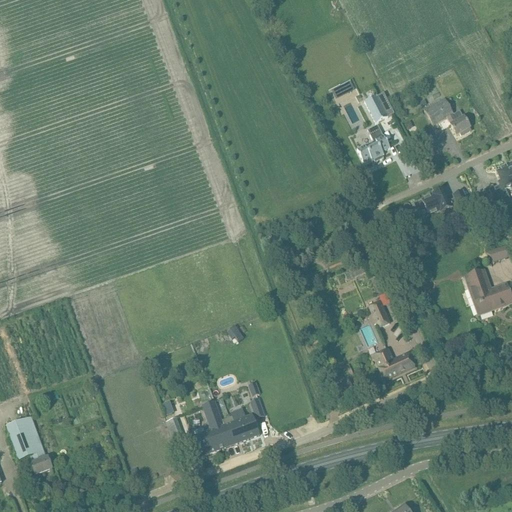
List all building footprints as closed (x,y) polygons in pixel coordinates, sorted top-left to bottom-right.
[(376,98),(364,104),(375,126),(387,119),(394,115),(387,102),(384,95),(377,98),(376,98)] [(464,134),(466,136),(470,133),(470,131),(469,130),(470,129),(465,121),(464,119),(463,119),(459,113),(453,116),(445,101),(431,108),(424,112),(427,119),(432,128),(446,120),(450,126),(450,127),(456,137),(463,133),(464,134)] [(404,126),(407,132),(413,129),(410,123),(404,126)] [(377,127),(367,132),(373,143),(357,151),(363,164),(371,160),(372,163),(373,162),(375,164),(383,160),(382,157),(384,157),(382,154),(390,150),(384,138),(383,138),(377,127)] [(433,157),(426,142),(415,148),(422,163),(433,157)] [(485,193),(478,196),(482,205),(486,207),(490,205),(491,206),(497,203),(499,202),(498,201),(503,199),(500,193),(506,191),(511,188),(511,191),(511,190),(511,168),(510,165),(508,166),(499,170),(500,172),(496,174),(500,183),(498,184),(500,187),(493,190),(492,188),(484,192),(485,193)] [(466,200),(462,193),(453,197),(454,201),(449,203),(443,191),(435,195),(436,196),(433,197),(433,196),(432,196),(432,197),(421,202),(428,219),(440,214),(440,215),(451,210),(453,214),(469,207),(466,200)] [(474,204),(471,198),(466,200),(469,207),(474,204)] [(505,210),(495,215),(506,222),(509,220),(505,210)] [(388,236),(396,234),(390,219),(382,222),(388,236)] [(270,247),(272,254),(282,251),(279,243),(270,247)] [(496,252),(486,255),(489,266),(500,262),(496,252)] [(350,272),(353,280),(369,274),(365,266),(350,272)] [(511,305),(505,287),(490,293),(483,274),(466,281),(470,292),(474,290),(479,305),(475,306),(478,317),(494,311),(494,310),(501,307),(502,308),(511,305)] [(385,296),(379,298),(383,307),(389,305),(385,296)] [(371,308),(369,309),(378,330),(380,329),(389,325),(387,320),(380,304),(371,308)] [(230,332),(227,333),(232,340),(235,339),(237,342),(242,339),(235,328),(230,332)] [(392,363),(390,357),(387,352),(374,358),(379,369),(378,369),(384,383),(414,369),(408,356),(392,363)] [(353,383),(331,393),(332,394),(336,405),(357,395),(359,395),(353,383)] [(260,397),(256,385),(248,388),(252,399),(260,397)] [(258,402),(250,405),(257,421),(264,418),(258,402)] [(196,437),(192,439),(196,450),(199,459),(230,448),(222,428),(224,427),(222,422),(215,403),(202,408),(210,432),(205,434),(203,428),(194,431),(196,437)] [(172,415),(167,404),(161,407),(165,418),(172,415)] [(224,427),(222,428),(230,448),(259,437),(256,428),(252,417),(245,419),(234,423),(224,427)] [(189,441),(181,418),(166,423),(174,446),(189,441)] [(52,471),(49,462),(47,459),(45,460),(43,454),(44,454),(31,420),(6,429),(19,463),(31,458),(34,464),(30,466),(35,478),(52,471)]
